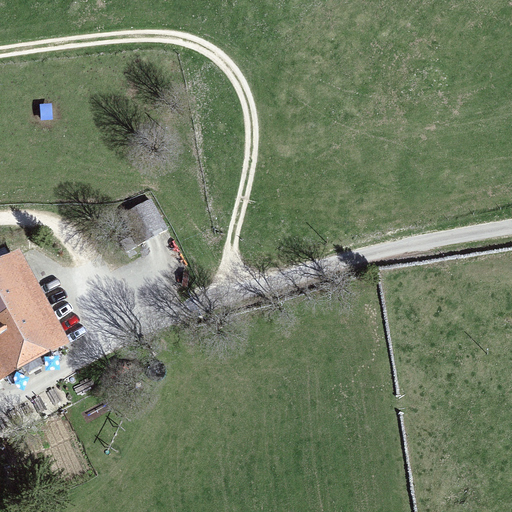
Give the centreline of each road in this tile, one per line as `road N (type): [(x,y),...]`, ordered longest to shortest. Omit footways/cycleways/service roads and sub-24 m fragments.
road 1 (track): [(226,298),(253,131),(228,64),(160,34),(0,51)]
road 2 (track): [(0,218),(48,225),(74,242),(115,334)]
road 3 (track): [(115,334),(0,401)]
